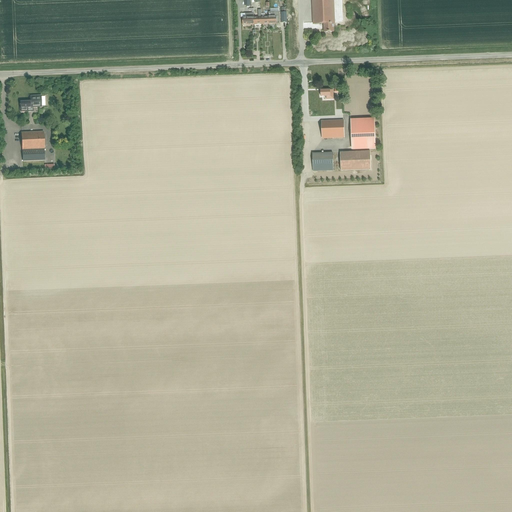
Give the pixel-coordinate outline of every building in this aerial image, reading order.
[(333,24),(334,24),(333,0),(311,0),(313,24),(324,24),(324,32),(334,32),(333,24)] [(254,25),(254,17),(254,13),(253,8),(250,9),(250,12),(251,12),(252,12),(252,13),(245,14),(245,18),(246,18),(247,25),(254,25)] [(333,99),(333,95),(333,90),(330,90),(320,90),(320,97),(326,96),(326,99),(333,99)] [(30,101),(20,102),(20,112),(27,112),(27,108),(41,107),(41,96),(30,96),(30,101)] [(374,118),(351,119),(352,150),(375,149),(374,118)] [(322,139),(344,138),(343,120),(321,121),(322,139)] [(45,161),(44,149),(43,132),(21,133),(23,162),(23,171),(45,170),(44,161),(45,161)] [(339,153),(340,171),(370,170),(370,152),(339,153)] [(313,172),(333,171),(333,153),(312,153),(313,172)]
